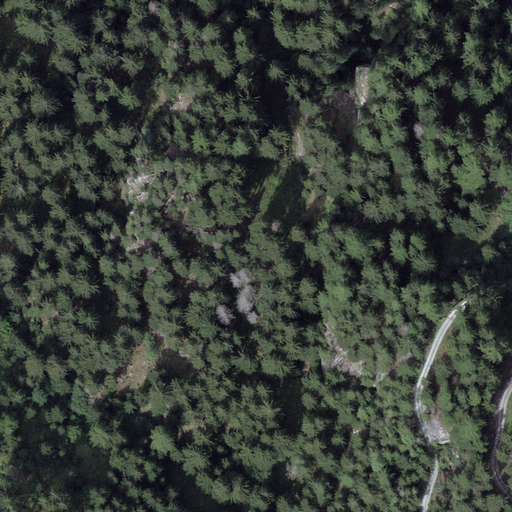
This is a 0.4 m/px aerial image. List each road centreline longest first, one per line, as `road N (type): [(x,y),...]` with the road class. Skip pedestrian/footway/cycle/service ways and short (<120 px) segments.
road 1 (track): [(511,280),(447,320),(416,392),(432,455),(427,511)]
road 2 (track): [(511,495),(494,464),(501,403),(511,383)]
